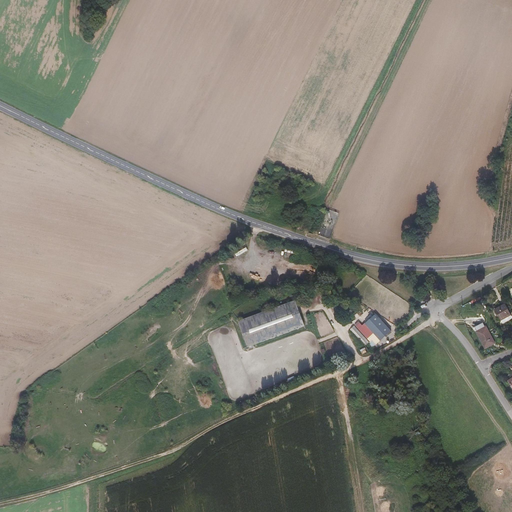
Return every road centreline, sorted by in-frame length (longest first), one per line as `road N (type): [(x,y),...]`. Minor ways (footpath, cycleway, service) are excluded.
road 1 (tertiary): [(511,257),(431,266),(346,253),(201,201),(0,105)]
road 2 (track): [(338,375),(171,453),(0,506)]
road 3 (residential): [(511,268),(437,312),(480,364)]
road 4 (track): [(365,511),(338,375)]
